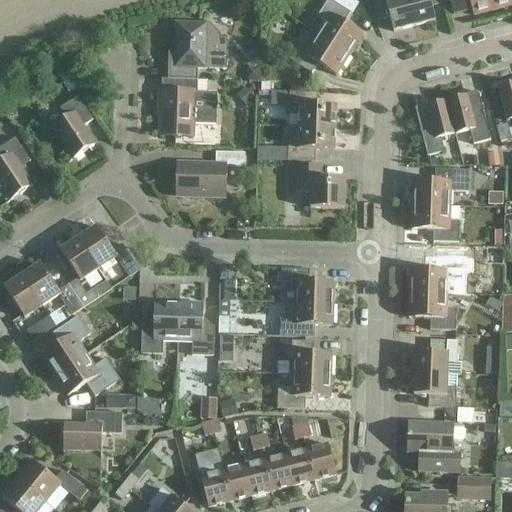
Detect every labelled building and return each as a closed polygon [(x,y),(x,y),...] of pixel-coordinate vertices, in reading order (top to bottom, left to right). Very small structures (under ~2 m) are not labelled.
[(406,0),(371,0),(377,22),(389,19),(392,33),(413,28),(406,0)] [(406,0),(413,28),(434,23),(430,9),(442,6),(440,0),(406,0)] [(473,17),(511,6),(511,2),(511,0),(448,0),(453,16),(471,11),(473,17)] [(316,36),(349,57),(362,36),(343,24),(350,15),(328,1),(316,19),(324,24),(316,36)] [(168,81),(196,82),(197,70),(226,71),(227,40),(216,40),(216,35),(210,29),(205,29),(205,26),(175,25),(174,66),(168,66),(168,81)] [(349,57),(316,36),(309,49),(300,43),(289,62),(311,76),(317,66),(336,77),(349,57)] [(159,137),(192,138),(192,146),(215,146),(217,95),(196,94),(197,82),(196,82),(168,81),(161,81),(161,93),(159,93),(158,113),(160,113),(159,137)] [(511,84),(497,89),(505,123),(511,121),(511,84)] [(298,129),(334,130),(334,107),(316,107),(317,95),(289,94),(288,115),(298,115),(298,129)] [(445,102),(454,136),(469,132),(472,146),(489,142),(477,94),(445,102)] [(51,129),(72,161),(94,147),(82,128),(92,122),(77,98),(59,110),(66,120),(51,129)] [(440,140),(454,136),(445,102),(414,110),(426,158),(443,154),(440,140)] [(333,152),(334,130),(298,129),(297,142),(287,142),(287,163),(314,164),(315,152),(333,152)] [(0,189),(1,189),(10,202),(32,188),(20,169),(30,163),(15,139),(0,149),(0,156),(3,161),(0,162),(0,189)] [(177,165),(176,198),(224,199),(224,167),(244,168),(244,155),(215,154),(215,166),(177,165)] [(310,210),(343,211),(344,182),(320,181),(320,168),(292,167),(291,194),(310,195),(310,210)] [(411,207),(449,208),(450,193),(468,194),(468,173),(434,171),(434,183),(412,182),(411,207)] [(449,208),(411,207),(410,231),(432,232),(432,244),(458,245),(458,223),(449,223),(449,208)] [(96,229),(78,241),(98,271),(115,260),(128,279),(139,272),(121,246),(111,253),(96,229)] [(80,283),(98,271),(78,241),(60,253),(77,279),(67,286),(82,309),(97,300),(92,293),(85,297),(81,290),(77,283),(79,282),(80,283)] [(408,295),(446,296),(447,282),(464,282),(465,259),(431,258),(431,271),(409,271),(408,295)] [(83,310),(82,309),(67,286),(57,293),(40,266),(22,278),(42,308),(58,298),(71,318),(83,310)] [(280,304),(295,305),(332,306),(333,284),(308,283),(309,271),(281,271),(280,304)] [(42,308),(22,278),(4,290),(24,320),(42,308)] [(446,296),(408,295),(407,319),(429,320),(429,332),(455,333),(455,311),(446,311),(446,296)] [(162,343),(177,343),(178,305),(154,304),(153,326),(141,326),(140,356),(162,356),(162,343)] [(178,305),(177,343),(191,344),(191,357),(213,358),(214,328),(202,328),(202,306),(178,305)] [(313,339),(314,327),(331,328),(332,306),(295,305),(294,317),(279,317),(279,338),(313,339)] [(40,357),(54,377),(86,356),(78,344),(89,337),(77,318),(52,335),(59,345),(40,357)] [(44,334),(54,327),(49,319),(39,326),(44,334)] [(292,376),(292,377),(330,378),(330,356),(313,355),(313,343),(278,342),(277,376),(292,376)] [(461,365),(456,364),(457,343),(429,342),(429,354),(414,354),(413,375),(460,377),(461,365)] [(86,356),(54,377),(67,398),(85,386),(94,399),(119,382),(105,361),(94,368),(86,356)] [(455,410),(456,389),(456,377),(460,377),(413,375),(413,397),(427,397),(427,409),(455,410)] [(330,378),(292,377),(292,389),(277,389),(276,410),(304,411),(304,399),(329,400),(330,378)] [(215,422),(216,402),(200,402),(200,422),(215,422)] [(233,403),(219,406),(222,421),(237,417),(233,403)] [(456,424),(472,425),(473,411),(457,410),(456,424)] [(63,426),(63,452),(101,453),(101,436),(121,436),(121,415),(85,414),(85,426),(63,426)] [(200,426),(204,438),(220,434),(217,422),(200,426)] [(462,431),(452,430),(452,426),(408,425),(407,455),(419,455),(418,473),(458,475),(459,456),(451,455),(451,443),(461,444),(463,441),(464,433),(462,431)] [(299,428),(302,440),(311,438),(307,426),(299,428)] [(294,442),(302,440),(299,428),(291,430),(294,442)] [(257,438),(260,451),(269,449),(266,436),(257,438)] [(252,453),(260,451),(257,438),(249,440),(252,453)] [(305,452),(313,483),(335,477),(327,446),(305,452)] [(222,473),(217,451),(194,457),(207,510),(229,504),(222,473)] [(284,457),(292,488),(313,483),(305,452),(284,457)] [(292,488),(284,457),(263,463),(271,494),(292,488)] [(271,494),(263,463),(242,468),(250,499),(271,494)] [(32,464),(17,482),(45,505),(59,487),(78,503),(86,493),(62,473),(54,482),(32,464)] [(250,499),(242,468),(222,473),(229,504),(250,499)] [(122,486),(129,492),(137,482),(130,476),(122,486)] [(38,511),(45,505),(17,482),(1,501),(8,506),(5,510),(0,506),(0,511),(38,511)] [(458,482),(457,500),(487,501),(488,483),(458,482)] [(121,502),(129,492),(122,486),(114,496),(121,502)] [(405,498),(404,511),(444,511),(445,496),(431,496),(431,499),(405,498)] [(187,511),(171,498),(159,511),(187,511)]
